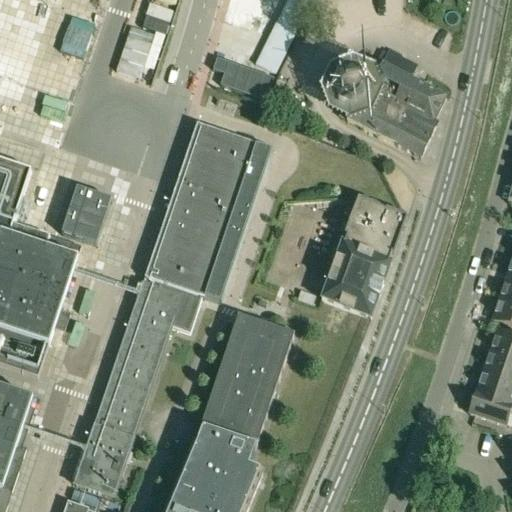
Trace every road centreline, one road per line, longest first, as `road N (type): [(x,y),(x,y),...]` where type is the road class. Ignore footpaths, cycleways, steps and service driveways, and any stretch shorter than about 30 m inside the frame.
road 1 (primary): [(323,511),(391,346),(490,0)]
road 2 (residential): [(416,445),(511,140)]
